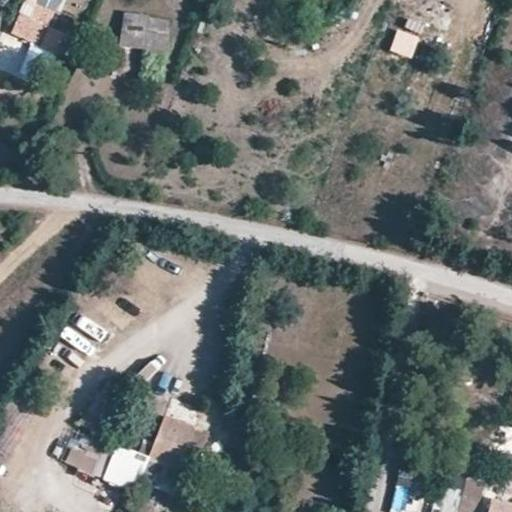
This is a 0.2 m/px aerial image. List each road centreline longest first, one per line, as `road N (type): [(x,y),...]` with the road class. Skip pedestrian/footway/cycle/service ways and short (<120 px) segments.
road 1 (unclassified): [(0,194),(291,240),(511,296)]
road 2 (unknown): [(268,236),(261,268),(203,277),(166,297),(56,415),(49,465),(89,511)]
